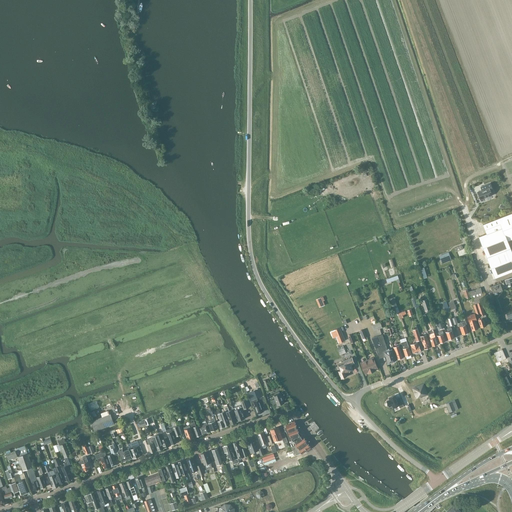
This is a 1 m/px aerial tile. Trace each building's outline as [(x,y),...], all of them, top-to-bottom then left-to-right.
[(477,192),(479,197),(480,200),(492,195),(490,190),(492,189),(490,183),(481,187),(482,187),(483,189),(482,189),(482,190),(477,192)] [(486,234),(479,237),(495,278),(511,271),(511,253),(507,241),(511,238),(511,212),(483,224),(486,234)] [(451,259),(449,254),(440,258),(441,263),(451,259)] [(493,293),(502,290),(501,286),(504,285),(503,282),(491,286),(493,293)] [(483,294),(471,298),(472,305),(473,304),(481,328),(487,326),(485,322),(488,321),(486,314),(485,315),(481,302),(485,301),(483,294)] [(425,311),(430,309),(427,299),(422,301),(425,311)] [(450,312),(456,310),(455,307),(455,306),(453,301),(447,303),(450,312)] [(476,321),(477,320),(474,314),(467,316),(472,330),(478,328),(476,321)] [(462,334),(465,333),(466,333),(468,332),(466,325),(467,325),(465,321),(458,323),(462,334)] [(373,331),(382,328),(380,322),(371,325),(373,331)] [(448,331),(445,332),(448,339),(449,339),(451,339),(451,338),(454,337),(451,327),(447,329),(448,331)] [(339,328),(332,330),(335,337),(338,343),(345,341),(339,328)] [(416,341),(421,340),(417,328),(412,330),(413,330),(416,341)] [(440,335),(437,336),(439,343),(440,342),(441,343),(443,342),(445,341),(442,331),(439,332),(440,335)] [(420,336),(421,340),(424,349),(431,347),(426,334),(420,336)] [(429,336),(430,339),(432,346),(433,346),(435,346),(435,345),(438,344),(434,334),(429,336)] [(386,350),(386,349),(387,348),(382,335),(371,338),(378,355),(379,358),(384,357),(385,359),(386,359),(388,364),(396,361),(392,349),(386,350)] [(409,355),(411,354),(405,338),(399,340),(405,356),(408,356),(409,355)] [(413,353),(420,351),(418,342),(410,344),(413,353)] [(397,360),(403,358),(401,353),(403,352),(400,345),(393,347),(397,360)] [(343,346),(337,348),(340,355),(346,353),(343,346)] [(497,366),(499,365),(501,364),(500,361),(506,359),(502,349),(494,353),(498,362),(495,363),(497,366)] [(341,370),(338,371),(341,379),(347,376),(346,374),(350,372),(350,371),(353,370),(352,365),(355,364),(352,357),(343,361),(344,363),(339,365),(341,370)] [(366,360),(371,372),(375,370),(377,369),(373,358),(366,360)] [(367,374),(371,372),(366,360),(360,363),(364,374),(367,373),(367,374)] [(420,398),(428,395),(423,383),(412,388),(416,398),(419,397),(420,398)] [(263,396),(260,388),(249,392),(252,401),(252,402),(254,402),(258,414),(263,412),(261,405),(266,403),(264,396),(263,396)] [(284,403),(283,400),(284,398),(282,397),(280,393),(279,391),(275,393),(276,395),(273,396),(274,399),(271,400),(272,404),(276,403),(277,406),(284,403)] [(387,400),(385,400),(387,403),(388,403),(389,405),(396,402),(396,404),(399,403),(396,397),(394,398),(393,396),(386,398),(387,400)] [(237,421),(245,418),(242,410),(249,407),(249,406),(252,405),(250,399),(240,402),(242,407),(241,407),(240,405),(233,408),(237,421)] [(449,412),(458,409),(454,400),(446,403),(448,409),(447,410),(448,412),(449,411),(449,412)] [(224,408),(226,412),(230,424),(236,422),(233,413),(230,413),(229,411),(229,410),(228,407),(224,408)] [(210,408),(207,408),(209,412),(208,412),(212,422),(208,423),(211,431),(217,429),(215,421),(215,420),(213,415),(212,411),(211,411),(210,408)] [(219,410),(216,410),(218,414),(217,414),(218,414),(220,421),(218,422),(220,428),(225,426),(220,413),(219,410)] [(224,411),(220,413),(225,426),(229,425),(224,411)] [(95,431),(114,424),(110,414),(91,421),(95,431)] [(192,422),(191,420),(189,420),(192,428),(193,428),(196,436),(201,435),(198,426),(196,426),(195,424),(194,421),(192,422)] [(202,434),(208,432),(206,426),(208,425),(206,422),(201,424),(203,427),(200,428),(202,434)] [(284,428),(283,428),(285,432),(286,431),(291,446),(296,445),(302,454),(310,448),(304,440),(303,438),(302,436),(301,437),(299,434),(294,422),(285,425),(286,427),(284,428)] [(190,428),(189,425),(183,427),(184,430),(187,440),(194,437),(190,428)] [(180,435),(177,426),(169,429),(170,432),(167,433),(171,445),(172,444),(173,445),(175,444),(175,443),(176,443),(173,434),(175,433),(176,436),(180,435)] [(280,433),(278,427),(270,430),(274,441),(282,438),(284,442),(287,441),(284,432),(280,433)] [(165,436),(163,436),(162,431),(161,431),(158,432),(160,437),(164,448),(169,446),(167,438),(166,436),(165,436)] [(265,437),(263,432),(257,434),(261,444),(263,449),(263,448),(265,447),(266,445),(265,443),(267,442),(267,443),(268,442),(270,445),(273,444),(269,436),(266,437),(267,437),(265,437)] [(158,434),(153,436),(155,443),(157,450),(163,448),(160,441),(158,434)] [(251,453),(255,451),(258,450),(260,455),(264,454),(262,447),(258,448),(253,436),(245,439),(251,453)] [(58,441),(61,450),(66,462),(64,463),(65,466),(62,467),(64,473),(67,481),(72,479),(69,471),(67,466),(71,464),(68,456),(70,455),(64,439),(58,441)] [(130,450),(133,458),(143,455),(140,446),(138,440),(128,444),(130,450)] [(151,443),(151,441),(148,442),(149,444),(147,445),(150,453),(155,451),(153,443),(151,443)] [(242,451),(239,441),(233,443),(238,459),(239,458),(239,459),(240,459),(242,459),(243,458),(243,457),(244,457),(247,456),(245,450),(242,451)] [(112,453),(107,455),(108,459),(107,459),(110,466),(116,464),(114,456),(118,454),(117,449),(114,443),(112,444),(109,445),(110,448),(111,451),(112,451),(112,453)] [(238,458),(236,459),(230,444),(224,446),(223,447),(225,453),(226,452),(229,461),(231,460),(233,464),(239,462),(238,458)] [(18,450),(7,454),(9,460),(18,456),(20,460),(20,462),(23,470),(27,469),(34,491),(40,489),(36,477),(28,453),(25,446),(17,449),(18,450)] [(124,451),(127,460),(132,458),(128,447),(123,449),(124,451)] [(217,465),(223,463),(218,448),(212,450),(217,465)] [(122,462),(127,460),(123,449),(118,450),(122,462)] [(104,451),(95,455),(96,459),(101,458),(105,469),(110,467),(110,466),(107,459),(106,455),(104,451)] [(207,464),(208,464),(209,463),(210,462),(207,452),(200,454),(204,465),(206,464),(207,464)] [(84,471),(88,469),(88,468),(91,467),(86,456),(82,458),(83,460),(79,462),(83,471),(84,470),(84,471)] [(191,472),(197,470),(192,457),(187,459),(191,472)] [(182,475),(187,473),(183,460),(178,462),(182,475)] [(176,477),(181,476),(177,462),(171,464),(176,477)] [(169,465),(165,467),(171,484),(175,482),(169,465)] [(59,484),(64,482),(60,472),(59,472),(57,467),(53,469),(59,484)] [(162,481),(163,481),(168,479),(164,467),(158,469),(162,481)] [(50,472),(48,473),(49,477),(53,488),(59,486),(55,475),(53,471),(50,472)] [(14,475),(16,482),(18,488),(19,490),(21,495),(28,493),(25,485),(24,481),(23,481),(20,479),(25,477),(23,472),(14,475)] [(147,486),(161,480),(159,473),(144,478),(147,486)] [(41,488),(46,486),(42,475),(37,477),(41,488)] [(139,488),(144,487),(140,477),(135,478),(139,488)] [(131,480),(126,482),(128,488),(129,490),(130,489),(134,500),(138,498),(136,494),(133,486),(131,480)] [(19,490),(18,488),(16,482),(9,485),(13,496),(14,496),(14,497),(16,496),(17,495),(18,495),(17,491),(19,490)] [(124,482),(119,483),(124,497),(124,496),(126,501),(128,500),(131,499),(129,495),(124,482)] [(116,499),(121,497),(116,484),(112,486),(116,499)] [(7,489),(6,486),(2,487),(4,492),(3,492),(6,499),(13,497),(9,487),(7,489)] [(110,506),(113,505),(111,498),(114,497),(111,486),(105,488),(108,496),(109,498),(107,498),(110,506)] [(100,511),(105,510),(103,506),(105,506),(104,504),(108,502),(103,489),(97,491),(101,501),(97,503),(98,508),(100,511)] [(202,500),(208,498),(205,491),(200,493),(202,500)] [(98,508),(97,503),(93,492),(85,495),(87,502),(86,502),(87,507),(93,504),(95,509),(98,508)] [(71,511),(78,511),(74,500),(68,502),(71,511)] [(63,511),(70,511),(67,502),(61,504),(63,511)] [(176,502),(170,504),(172,510),(178,508),(176,502)]
